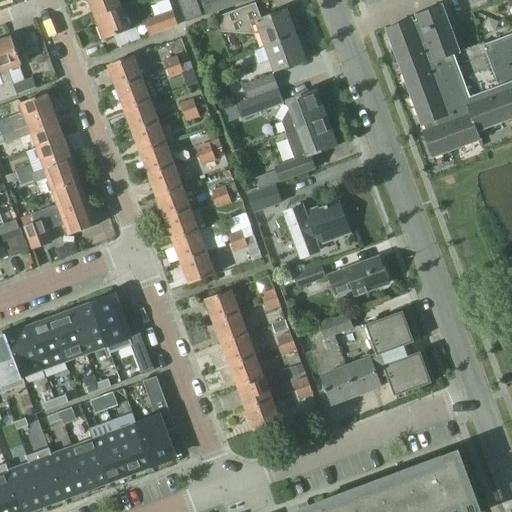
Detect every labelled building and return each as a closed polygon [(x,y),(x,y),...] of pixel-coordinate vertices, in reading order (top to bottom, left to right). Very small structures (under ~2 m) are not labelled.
[(120,0),(89,0),(96,18),(124,7),(120,0)] [(168,0),(154,0),(156,5),(158,4),(162,15),(146,20),(151,35),(178,25),(168,0)] [(180,0),(188,22),(203,17),(196,0),(180,0)] [(244,0),(202,0),(208,14),(245,1),(244,0)] [(511,0),(507,0),(511,7),(511,34),(486,45),(485,42),(462,51),(444,4),(417,14),(419,20),(414,22),(412,18),(387,28),(423,125),(427,123),(430,130),(424,132),(433,157),(481,139),(479,130),(511,118),(511,0)] [(262,48),(297,35),(287,10),(262,19),(256,3),(218,17),(224,32),(257,34),(262,48)] [(124,7),(96,18),(105,40),(115,36),(119,46),(142,37),(138,27),(132,30),(124,7)] [(12,37),(0,41),(0,72),(10,98),(37,88),(33,78),(14,85),(8,69),(22,64),(19,55),(31,50),(24,31),(12,36),(12,37)] [(297,35),(262,48),(267,62),(270,61),(274,72),(306,60),(297,35)] [(117,88),(144,78),(135,55),(109,65),(117,88)] [(164,61),(167,70),(180,65),(177,56),(164,61)] [(184,74),(180,65),(167,70),(170,79),(184,74)] [(0,72),(0,101),(10,98),(0,72)] [(271,74),(244,84),(249,99),(277,88),(271,74)] [(126,110),(152,100),(144,78),(117,88),(126,110)] [(278,89),(237,104),(242,118),(283,104),(278,89)] [(290,108),(282,121),(286,133),(298,129),(327,118),(317,91),(288,101),(290,108)] [(18,130),(29,126),(56,116),(48,93),(20,104),(24,112),(0,121),(0,126),(3,135),(18,130)] [(193,99),(180,104),(183,112),(196,108),(193,99)] [(134,132),(160,122),(152,100),(126,110),(134,132)] [(196,108),(183,112),(186,122),(199,118),(196,108)] [(64,138),(56,116),(29,126),(37,148),(64,138)] [(298,129),(286,133),(297,160),(311,155),(312,155),(337,146),(327,118),(298,129)] [(141,153),(168,143),(160,122),(134,132),(141,153)] [(18,130),(3,135),(7,144),(21,139),(18,130)] [(64,138),(37,148),(45,170),(72,159),(64,138)] [(150,175),(176,165),(168,143),(141,153),(150,175)] [(196,148),(199,157),(213,151),(209,143),(196,148)] [(216,161),(213,151),(199,157),(203,166),(216,161)] [(297,160),(276,168),(281,182),(316,169),(311,155),(297,160)] [(81,181),(72,159),(45,170),(34,174),(37,182),(48,177),(53,191),(81,181)] [(16,172),(7,175),(9,182),(19,178),(33,173),(30,165),(16,170),(16,172)] [(158,197),(184,187),(176,165),(150,175),(158,197)] [(33,173),(19,178),(23,187),(37,182),(34,174),(33,173)] [(58,205),(22,218),(25,226),(50,217),(89,203),(81,181),(53,191),(58,205)] [(212,191),(216,200),(229,194),(226,186),(212,191)] [(165,217),(192,207),(184,187),(158,197),(165,217)] [(232,203),(229,194),(216,200),(219,208),(232,203)] [(50,217),(25,226),(34,248),(45,244),(52,241),(48,230),(53,228),(66,223),(70,235),(97,226),(89,203),(50,217)] [(303,207),(285,213),(301,258),(319,251),(317,245),(351,232),(340,203),(306,216),(303,207)] [(173,239),(200,229),(192,207),(165,217),(173,239)] [(0,235),(21,228),(18,220),(0,226),(0,235)] [(21,228),(0,235),(0,248),(5,246),(9,258),(29,251),(21,228)] [(182,261),(208,251),(200,229),(173,239),(182,261)] [(242,229),(229,234),(232,243),(245,238),(242,229)] [(245,238),(232,243),(235,252),(249,247),(245,238)] [(190,284),(217,274),(208,251),(182,261),(190,284)] [(355,296),(389,283),(380,258),(331,276),(338,295),(353,289),(355,296)] [(321,265),(294,275),(299,288),(325,278),(321,265)] [(275,288),(261,293),(265,303),(278,298),(275,288)] [(214,320),(241,310),(233,290),(207,299),(214,320)] [(115,296),(92,305),(107,347),(110,354),(132,345),(133,345),(131,340),(115,296)] [(278,298),(265,303),(268,312),(282,307),(278,298)] [(92,305),(71,312),(87,354),(107,347),(92,305)] [(222,342),(249,332),(241,310),(214,320),(222,342)] [(71,312),(50,320),(66,362),(87,354),(71,312)] [(403,312),(366,326),(378,358),(373,360),(380,378),(387,375),(395,397),(433,382),(421,352),(410,357),(405,345),(415,342),(403,312)] [(349,315),(319,326),(329,351),(339,347),(334,335),(354,328),(349,315)] [(286,319),(272,324),(276,334),(290,328),(286,319)] [(50,320),(29,328),(44,370),(66,362),(50,320)] [(29,328),(8,336),(24,378),(44,370),(29,328)] [(231,366),(258,356),(249,332),(222,342),(231,366)] [(278,337),(281,346),(293,342),(290,333),(278,337)] [(0,394),(26,385),(24,378),(8,336),(0,338),(0,394)] [(142,336),(131,340),(133,345),(132,345),(136,355),(148,351),(142,336)] [(297,351),(293,342),(281,346),(284,355),(297,351)] [(239,386),(265,377),(258,356),(231,366),(239,386)] [(372,356),(346,365),(358,396),(383,386),(382,382),(380,378),(373,360),(372,356)] [(346,365),(320,375),(332,405),(358,396),(346,365)] [(246,406),(273,397),(265,377),(239,386),(246,406)] [(294,382),(297,390),(311,386),(307,377),(294,382)] [(109,379),(98,383),(100,391),(112,387),(109,379)] [(89,395),(100,391),(98,383),(86,387),(89,395)] [(311,386),(297,390),(300,399),(314,394),(311,386)] [(114,392),(102,397),(105,404),(107,410),(118,407),(115,400),(117,400),(114,392)] [(66,395),(55,399),(58,407),(69,402),(66,395)] [(102,397),(91,401),(94,408),(105,404),(102,397)] [(273,397),(246,406),(255,431),(282,422),(273,397)] [(46,411),(58,407),(55,399),(44,403),(46,411)] [(71,408),(60,412),(62,420),(74,415),(71,408)] [(51,424),(62,420),(60,412),(48,416),(51,424)] [(142,422),(137,423),(150,460),(152,465),(174,457),(173,452),(159,415),(156,416),(142,422)] [(26,418),(15,422),(18,430),(29,426),(26,418)] [(137,423),(115,431),(131,473),(152,465),(150,460),(137,423)] [(115,431),(94,439),(110,481),(113,480),(114,483),(123,480),(122,477),(131,473),(115,431)] [(94,439),(72,447),(88,489),(110,481),(94,439)] [(72,447),(52,454),(68,497),(88,489),(72,447)] [(50,448),(26,456),(29,463),(45,505),(68,497),(52,454),(50,448)] [(302,510),(302,511),(480,511),(458,453),(302,510)] [(9,470),(8,471),(23,511),(26,511),(27,511),(35,511),(37,511),(36,508),(45,505),(29,463),(9,470)] [(7,464),(0,466),(0,511),(23,511),(8,471),(9,470),(7,464)]
